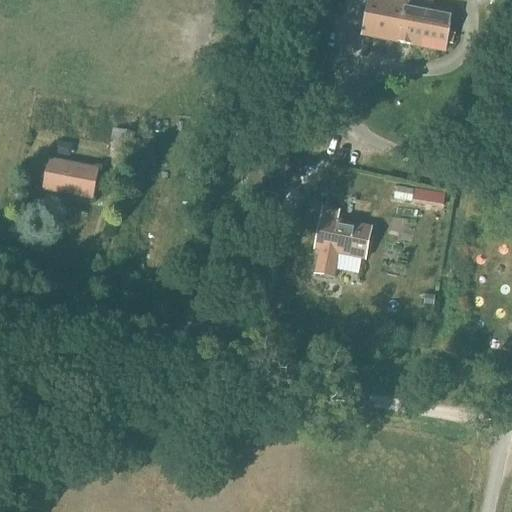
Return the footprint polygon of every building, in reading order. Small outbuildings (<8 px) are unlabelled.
[(453,13),(402,3),(402,0),(370,0),(363,36),(445,52),(453,13)] [(257,29),(260,13),(239,9),(236,25),(257,29)] [(132,149),(134,134),(112,130),(110,140),(116,141),(114,153),(128,156),(129,149),(132,149)] [(251,166),(246,190),(280,197),(288,158),(267,154),(264,169),(251,166)] [(93,200),(99,171),(50,161),(44,190),(93,200)] [(434,205),(436,193),(415,190),(413,201),(434,205)] [(365,260),(372,229),(337,222),(338,218),(323,215),(316,250),(322,251),(317,274),(334,278),(339,255),(365,260)]
